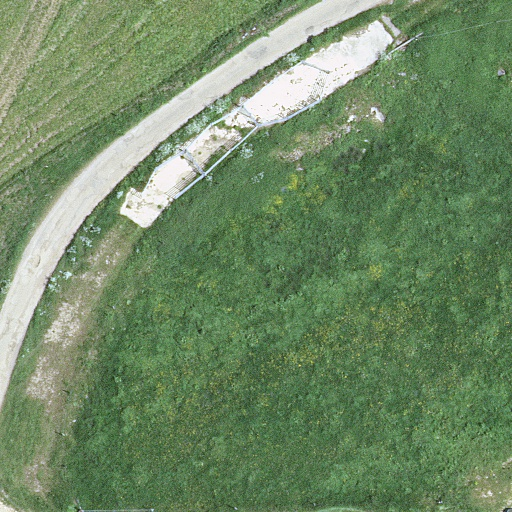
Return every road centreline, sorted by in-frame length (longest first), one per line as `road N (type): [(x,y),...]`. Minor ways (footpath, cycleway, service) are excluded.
road 1 (unclassified): [(354,0),(271,46),(105,170),(34,269),(0,358)]
road 2 (track): [(443,0),(402,34),(415,72),(435,105),(511,147)]
